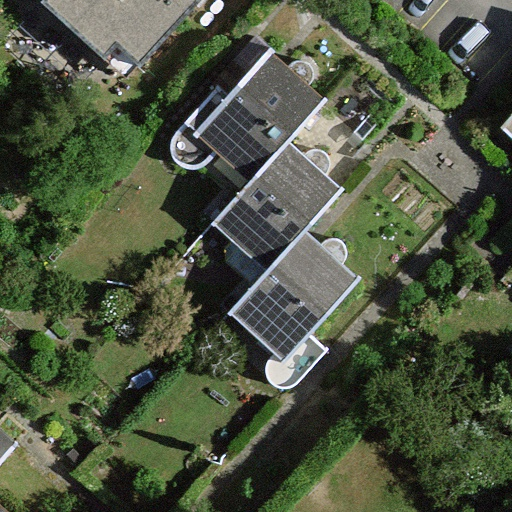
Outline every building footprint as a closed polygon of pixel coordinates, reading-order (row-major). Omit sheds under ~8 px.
[(39,0),(134,86),(213,0),(39,0)] [(265,59),(189,140),(241,193),(319,112),(265,59)] [(241,193),(209,227),(260,280),(299,235),(339,195),(286,146),(241,193)] [(260,280),(226,320),(281,369),(351,286),(299,235),(260,280)] [(0,440),(0,467),(14,454),(0,440)]
